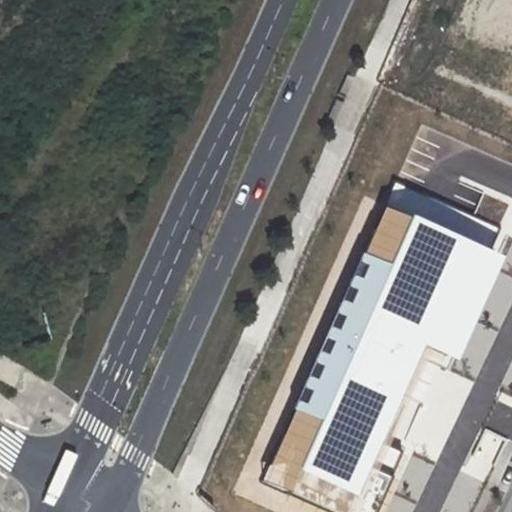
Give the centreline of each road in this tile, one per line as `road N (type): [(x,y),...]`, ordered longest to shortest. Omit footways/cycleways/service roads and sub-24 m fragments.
road 1 (primary): [(107,511),(336,0)]
road 2 (primary): [(283,0),(58,491)]
